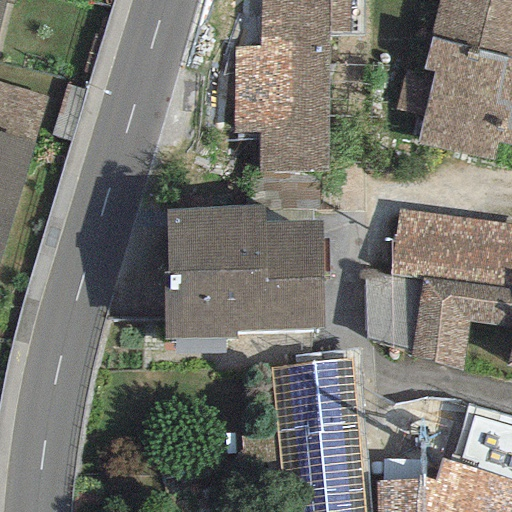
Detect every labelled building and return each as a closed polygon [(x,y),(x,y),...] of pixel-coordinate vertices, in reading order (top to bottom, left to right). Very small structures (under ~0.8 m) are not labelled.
[(259,0),(259,48),(234,48),(232,134),(258,134),(258,172),(324,173),(326,35),(349,35),(349,0),(259,0)] [(511,0),(436,0),(422,72),(405,69),(397,111),(421,117),(417,142),(495,158),(498,140),(511,143),(511,0)] [(45,97),(0,83),(0,132),(32,142),(45,97)] [(0,251),(32,142),(0,132),(0,251)] [(261,207),(166,208),(167,288),(162,288),(163,339),(238,338),(238,331),(324,329),(322,222),(262,223),(261,207)] [(511,222),(398,210),(388,275),(423,279),(511,290),(511,222)] [(388,275),(364,270),(364,337),(409,350),(423,279),(388,275)] [(468,321),(511,326),(511,290),(423,279),(409,350),(408,357),(460,374),(468,321)] [(511,335),(503,362),(511,364),(511,335)] [(364,511),(351,361),(261,369),(273,511),(364,511)] [(511,511),(511,418),(466,405),(448,463),(439,459),(433,480),(374,480),(374,511),(511,511)]
